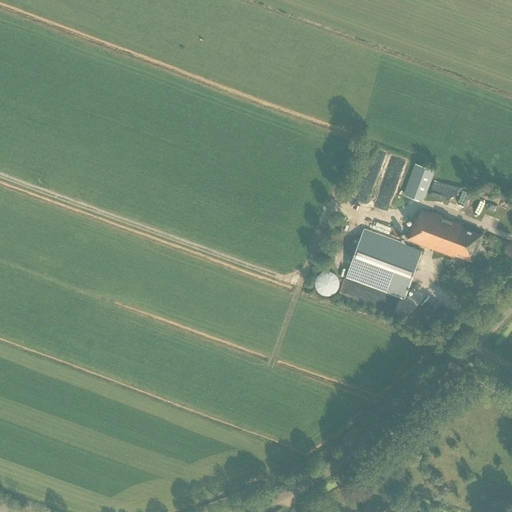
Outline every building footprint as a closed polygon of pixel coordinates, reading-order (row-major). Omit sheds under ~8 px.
[(423,201),(434,171),(415,164),(404,194),(423,201)] [(472,199),(468,205),(483,213),(486,207),(472,199)] [(480,238),(481,235),(461,228),(462,225),(421,210),(417,219),(415,218),(409,236),(406,235),(405,238),(408,239),(407,239),(451,256),(452,253),(472,260),(473,258),(474,257),(475,254),(475,252),(478,243),(480,242),(481,239),(480,238)] [(404,299),(422,251),(364,230),(346,277),(404,299)] [(323,294),(327,295),(331,294),(334,292),(337,289),(338,286),(338,282),(337,278),(334,275),(331,273),(327,272),(323,273),(319,275),(317,278),(315,282),(315,286),(317,289),(319,292),(323,294)] [(405,511),(395,508),(394,510),(386,506),(386,505),(381,503),(380,504),(371,501),(366,511),(405,511)]
